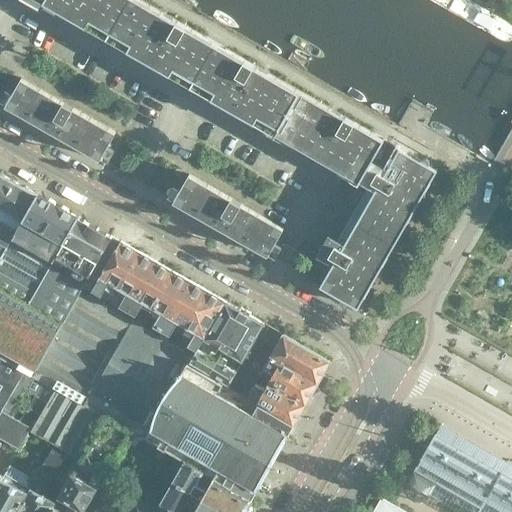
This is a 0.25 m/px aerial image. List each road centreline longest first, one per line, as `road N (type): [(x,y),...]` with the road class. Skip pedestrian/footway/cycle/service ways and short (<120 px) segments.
road 1 (residential): [(363,372),(357,352),(321,322),(0,137)]
road 2 (residential): [(363,372),(361,393),(291,511)]
road 3 (residential): [(324,511),(400,383)]
